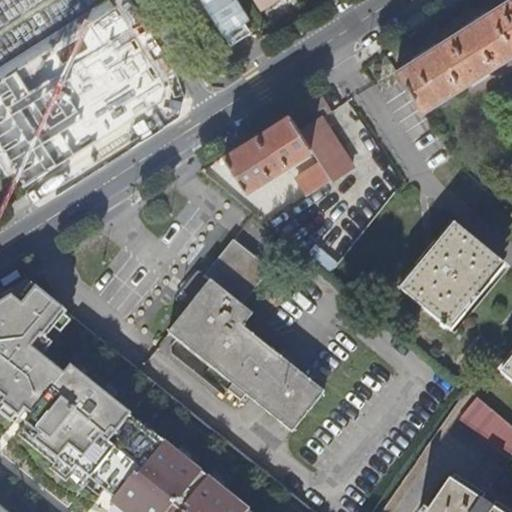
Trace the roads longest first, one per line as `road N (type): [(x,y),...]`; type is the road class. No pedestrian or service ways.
road 1 (secondary): [(206,122),(0,249)]
road 2 (secondary): [(398,0),(206,122)]
road 3 (residential): [(139,0),(205,100),(206,122)]
